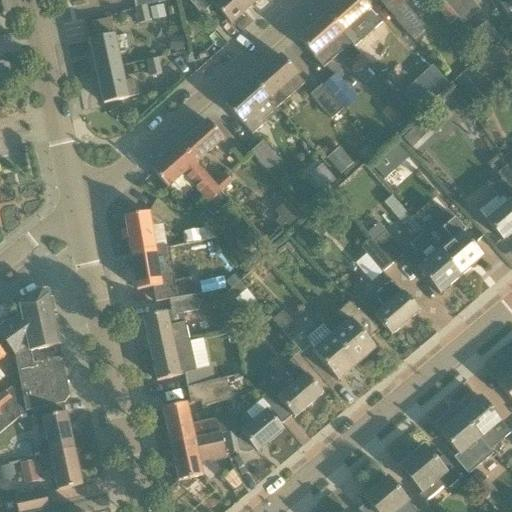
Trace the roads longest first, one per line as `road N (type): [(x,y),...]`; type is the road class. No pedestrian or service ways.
road 1 (residential): [(267,511),(511,303)]
road 2 (residential): [(146,511),(71,206)]
road 3 (residential): [(71,206),(308,0)]
road 4 (residential): [(71,206),(29,0)]
